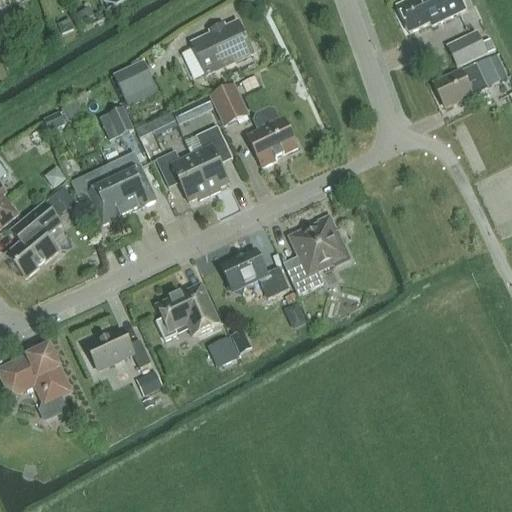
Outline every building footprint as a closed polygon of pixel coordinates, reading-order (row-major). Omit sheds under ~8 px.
[(432,29),(466,13),(459,0),(418,0),(398,10),(410,36),(431,26),(432,29)] [(91,10),(77,17),(81,25),(95,18),(91,10)] [(70,21),(57,27),(62,37),(74,32),(70,21)] [(206,78),(253,56),(239,27),(192,49),(206,78)] [(477,35),(450,48),(447,49),(458,72),(496,54),(490,43),(483,46),(482,47),(477,35)] [(56,42),(43,48),(47,55),(59,49),(56,42)] [(445,112),(501,85),(508,82),(496,58),(470,70),(434,87),(445,112)] [(128,112),(160,97),(144,64),(113,79),(128,112)] [(259,91),(254,80),(242,86),(246,96),(259,91)] [(225,129),(248,118),(234,89),(211,100),(225,129)] [(207,100),(173,116),(178,128),(213,112),(207,100)] [(99,121),(110,145),(134,134),(124,111),(99,121)] [(284,123),(280,125),(275,114),(270,112),(257,118),(255,123),(260,134),(248,140),(262,171),(277,164),(276,161),(286,157),(298,151),(284,123)] [(50,136),(65,129),(59,115),(43,123),(50,136)] [(170,115),(135,132),(139,141),(153,134),(155,139),(177,128),(170,115)] [(192,159),(210,200),(211,199),(221,194),(220,191),(229,187),(220,168),(233,162),(218,130),(196,140),(203,154),(192,159)] [(210,200),(192,159),(180,165),(176,155),(156,164),(169,192),(180,187),(189,206),(198,201),(199,204),(209,199),(210,200)] [(156,204),(142,172),(134,157),(108,169),(130,217),(144,211),(144,210),(156,204)] [(0,189),(0,182),(6,178),(4,174),(4,170),(0,165),(0,232),(18,218),(2,199),(6,196),(0,189)] [(116,224),(130,217),(108,169),(72,186),(76,195),(86,216),(94,212),(103,229),(116,223),(116,224)] [(66,183),(57,170),(44,180),(53,192),(66,183)] [(59,219),(76,205),(64,191),(47,205),(59,219)] [(26,282),(58,255),(47,241),(63,229),(45,207),(10,236),(20,247),(6,259),(26,282)] [(298,299),(324,288),(317,274),(333,267),(334,270),(350,263),(330,220),(319,225),(320,228),(292,242),(300,260),(284,267),(280,257),(279,257),(298,299)] [(242,297),(246,288),(258,283),(268,303),(289,293),(279,271),(267,277),(256,254),(221,271),(229,287),(227,292),(242,297)] [(202,288),(181,298),(181,297),(170,302),(170,303),(157,309),(163,323),(157,326),(165,344),(177,339),(175,334),(187,328),(193,340),(220,327),(202,288)] [(306,327),(297,308),(284,313),(293,333),(306,327)] [(140,373),(151,367),(140,343),(129,349),(122,334),(87,351),(98,374),(133,358),(140,373)] [(207,350),(218,371),(238,361),(228,340),(207,350)] [(0,375),(11,399),(30,390),(33,388),(42,407),(40,411),(46,422),(66,413),(60,400),(70,395),(49,351),(10,369),(0,373),(0,375)] [(144,399),(163,390),(156,374),(136,383),(144,399)]
